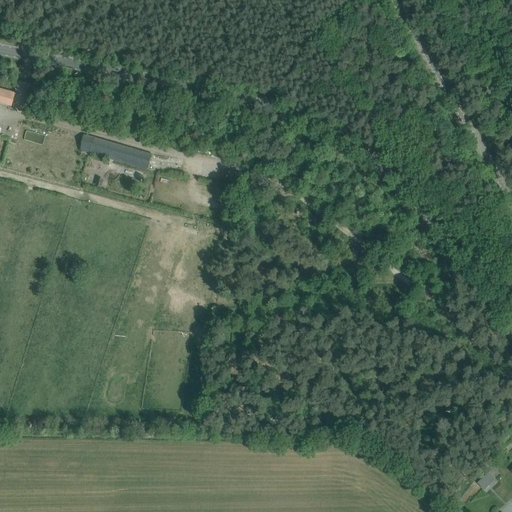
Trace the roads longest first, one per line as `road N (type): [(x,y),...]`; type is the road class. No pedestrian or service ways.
road 1 (unclassified): [(511,299),(392,177),(281,107),(206,84),(0,50)]
road 2 (unknown): [(237,156),(423,286),(484,306),(504,291)]
road 3 (unclassified): [(511,214),(389,0)]
